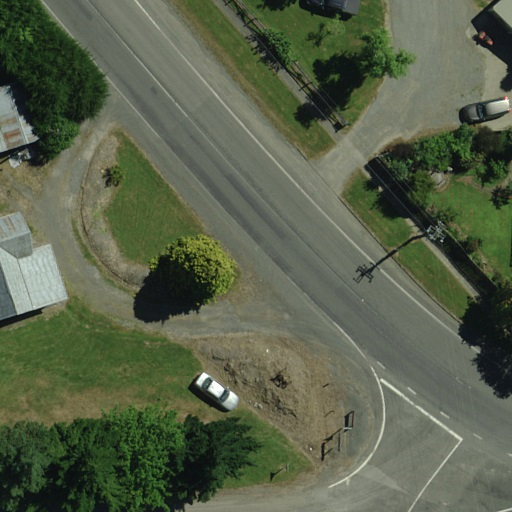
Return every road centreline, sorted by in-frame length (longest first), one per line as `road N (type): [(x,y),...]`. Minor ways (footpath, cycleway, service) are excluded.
road 1 (primary): [(485,400),(309,247),(86,0)]
road 2 (unclassified): [(410,511),(485,400)]
